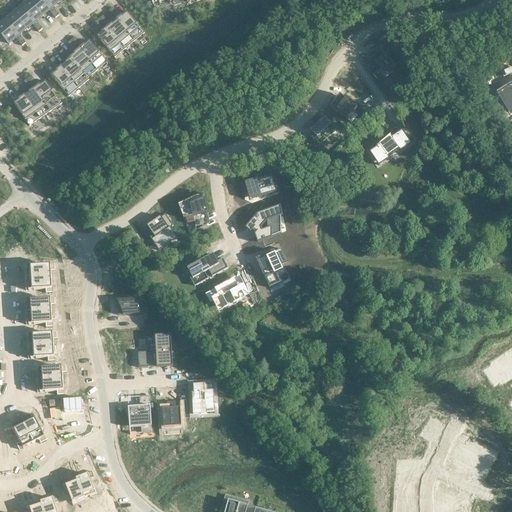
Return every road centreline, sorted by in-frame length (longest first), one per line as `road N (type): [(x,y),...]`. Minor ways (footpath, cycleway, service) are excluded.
road 1 (residential): [(344,53),(306,115),(216,159)]
road 2 (unknown): [(184,382),(79,249)]
road 3 (residential): [(497,0),(479,13),(386,25),(344,53)]
road 4 (residential): [(216,159),(79,249)]
road 5 (tertiary): [(100,389),(87,337),(90,279),(79,249)]
road 6 (residential): [(98,0),(0,83)]
road 7 (residential): [(0,487),(23,486),(66,449),(106,434)]
